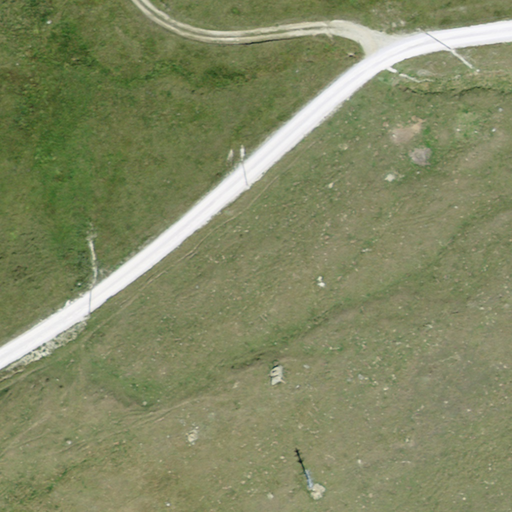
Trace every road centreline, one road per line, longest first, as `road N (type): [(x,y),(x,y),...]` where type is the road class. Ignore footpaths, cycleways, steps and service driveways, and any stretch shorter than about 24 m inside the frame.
road 1 (track): [(0,358),(139,265),(393,50)]
road 2 (track): [(393,50),(329,24),(218,36),(178,29),(141,0)]
road 3 (track): [(393,50),(511,29)]
